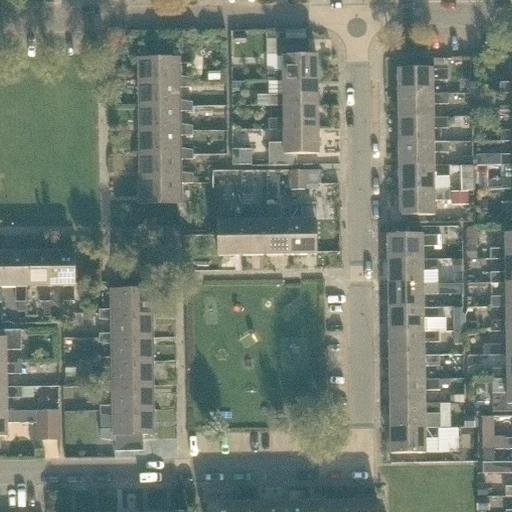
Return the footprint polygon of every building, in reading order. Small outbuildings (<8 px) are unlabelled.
[(276,58),(282,58),(282,72),(268,72),(268,82),(283,82),(283,83),(317,82),(317,57),(308,57),(308,40),(276,41),(276,58)] [(139,60),(139,84),(191,83),(191,80),(178,78),(178,64),(190,64),(190,55),(177,53),(177,59),(139,60)] [(433,70),(433,71),(447,71),(447,61),(433,61),(433,70)] [(209,67),(210,80),(222,79),(221,66),(209,67)] [(398,96),(433,95),(433,82),(447,82),(447,71),(433,71),(433,70),(398,71),(398,96)] [(282,106),(317,106),(317,82),(283,83),(283,95),(268,96),(268,106),(282,106)] [(459,82),(460,94),(470,94),(470,82),(459,82)] [(139,84),(140,108),(191,107),(191,103),(178,101),(178,88),(191,88),(191,83),(139,84)] [(511,93),(511,83),(500,84),(500,94),(511,93)] [(398,96),(399,120),(433,119),(433,105),(448,105),(447,95),(433,95),(398,96)] [(318,130),(317,106),(282,106),(283,119),(268,119),(269,130),(283,130),(283,131),(284,131),(284,130),(318,130)] [(140,108),(140,132),(191,131),(191,127),(178,125),(178,111),(191,111),(191,107),(140,108)] [(511,118),(511,107),(500,108),(501,119),(511,118)] [(489,112),(476,111),(476,120),(489,120),(489,112)] [(433,119),(399,120),(399,144),(434,143),(434,129),(448,129),(448,119),(433,119)] [(249,130),(268,130),(268,120),(249,120),(249,130)] [(269,144),(269,155),(269,167),(297,166),(296,155),(318,155),(318,130),(284,130),(284,131),(283,131),(283,144),(269,144)] [(140,132),(140,156),(192,156),(192,151),(179,148),(179,136),(191,135),(191,131),(140,132)] [(511,131),(501,132),(501,142),(511,142),(511,131)] [(434,168),(435,168),(434,154),(449,153),(448,143),(434,143),(399,144),(399,168),(434,167),(434,168)] [(240,167),(251,166),(251,150),(239,151),(240,167)] [(140,156),(141,180),(192,180),(192,175),(179,173),(179,159),(192,159),(192,156),(140,156)] [(498,166),(498,156),(486,156),(486,166),(498,166)] [(501,167),(511,166),(511,156),(501,156),(501,167)] [(462,167),(474,167),(476,167),(476,157),(462,157),(462,167)] [(400,192),(435,191),(434,178),(449,177),(449,167),(435,168),(434,168),(434,167),(399,168),(400,192)] [(474,185),(474,167),(459,167),(460,186),(474,185)] [(289,172),(289,191),(303,191),(303,186),(319,186),(319,172),(289,172)] [(192,180),(141,180),(141,204),(180,204),(179,184),(192,183),(192,180)] [(501,191),(511,190),(511,180),(501,180),(501,182),(501,191)] [(501,191),(501,182),(492,182),(488,187),(488,193),(501,192),(501,191)] [(435,192),(435,191),(400,192),(400,217),(435,216),(435,202),(449,202),(449,191),(435,192)] [(468,204),(468,193),(451,193),(451,204),(468,204)] [(252,196),(242,196),(242,206),(252,206),(252,196)] [(478,201),(478,216),(487,216),(487,201),(478,201)] [(511,203),(501,203),(501,215),(511,214),(511,203)] [(267,256),(291,256),(291,221),(277,222),(277,206),(267,207),(267,222),(267,256)] [(291,221),(291,256),(316,256),(316,221),(301,221),(301,206),(291,206),(291,221)] [(218,257),(243,256),(243,222),(229,222),(229,207),(219,207),(219,222),(218,222),(218,257)] [(243,256),(267,256),(267,222),(253,222),(253,207),(243,207),(243,222),(243,256)] [(473,250),(477,250),(477,230),(466,230),(466,250),(473,250)] [(491,261),(505,261),(511,260),(511,235),(505,236),(505,250),(490,250),(491,261)] [(423,262),(423,261),(423,248),(437,248),(437,237),(423,238),(423,237),(388,237),(388,262),(423,262)] [(477,250),(473,250),(473,259),(486,259),(486,249),(477,250)] [(74,252),(49,253),(50,289),(63,288),(63,303),(74,302),(74,289),(75,289),(74,252)] [(26,289),(25,253),(1,254),(2,289),(1,289),(15,289),(16,303),(17,303),(26,303),(25,289),(26,289)] [(50,289),(49,253),(25,253),(26,289),(25,289),(39,289),(39,303),(43,303),(49,303),(49,289),(50,289)] [(491,285),(506,285),(511,284),(511,260),(505,261),(506,274),(491,274),(491,285)] [(388,286),(424,286),(423,271),(437,271),(437,261),(423,261),(423,262),(388,262),(388,286)] [(450,271),(450,261),(438,261),(438,271),(450,271)] [(102,285),(102,271),(81,272),(82,285),(102,285)] [(511,284),(506,285),(506,298),(491,298),(491,309),(506,309),(506,308),(511,308),(511,284)] [(438,285),(424,286),(388,286),(389,310),(424,310),(424,296),(438,296),(438,285)] [(99,311),(99,315),(151,314),(150,290),(112,291),(112,311),(99,311)] [(445,301),(445,310),(463,310),(463,301),(445,301)] [(26,303),(17,303),(18,315),(26,315),(26,303)] [(511,308),(506,308),(506,309),(506,322),(492,322),(492,333),(507,333),(511,332),(511,308)] [(424,334),(424,320),(438,320),(438,309),(424,310),(389,310),(389,334),(424,334)] [(99,335),(99,339),(151,338),(151,314),(99,315),(99,320),(112,322),(112,335),(99,335)] [(465,323),(452,323),(452,332),(465,332),(465,323)] [(478,333),(478,323),(466,323),(466,333),(478,333)] [(7,351),(21,351),(21,332),(0,332),(0,365),(7,365),(7,351)] [(507,346),(492,346),(483,346),(483,357),(507,357),(507,356),(511,356),(511,332),(507,333),(507,346)] [(464,333),(454,334),(454,345),(465,345),(464,333)] [(424,357),(424,344),(438,344),(438,334),(424,334),(389,334),(389,358),(424,358),(424,357)] [(100,359),(100,363),(151,363),(151,338),(99,339),(99,344),(112,346),(112,359),(100,359)] [(511,356),(507,356),(507,357),(507,370),(492,370),(492,372),(492,381),(507,380),(511,380),(511,356)] [(389,358),(390,382),(410,382),(424,382),(425,382),(425,368),(438,368),(438,357),(424,357),(424,358),(389,358)] [(100,382),(100,387),(152,387),(151,363),(100,363),(100,368),(113,370),(113,382),(100,382)] [(7,365),(0,365),(0,389),(7,389),(7,375),(21,375),(21,365),(7,365)] [(66,366),(66,375),(75,375),(75,366),(66,366)] [(492,381),(492,372),(474,372),(474,381),(492,381)] [(511,380),(507,380),(492,381),(493,413),(511,413),(511,380)] [(410,382),(390,382),(390,406),(425,406),(425,392),(439,392),(439,384),(439,382),(425,382),(424,382),(410,382)] [(464,383),(439,384),(439,392),(439,394),(464,393),(464,383)] [(100,406),(100,411),(152,411),(152,387),(100,387),(100,392),(113,394),(113,406),(100,406)] [(21,389),(7,389),(0,389),(0,413),(8,413),(8,412),(8,399),(22,399),(21,389)] [(439,429),(439,415),(439,406),(425,406),(390,406),(390,430),(439,429)] [(463,407),(453,407),(453,416),(464,416),(463,407)] [(152,411),(100,411),(100,416),(113,418),(113,430),(101,431),(101,440),(114,442),(114,435),(152,435),(152,411)] [(0,437),(8,438),(8,424),(39,424),(39,440),(60,440),(59,412),(8,412),(8,413),(0,413),(0,437)] [(439,429),(390,430),(391,455),(425,454),(425,440),(439,440),(439,432),(439,429)] [(453,431),(439,432),(439,440),(439,441),(453,441),(453,431)] [(118,453),(142,453),(142,440),(118,441),(118,453)] [(504,440),(482,440),(483,451),(505,450),(504,440)] [(511,464),(483,465),(483,475),(511,474),(511,464)] [(477,498),(488,498),(488,485),(477,485),(477,498)] [(489,511),(489,500),(476,500),(476,511),(489,511)] [(352,511),(352,502),(328,503),(328,511),(352,511)] [(377,511),(377,502),(352,502),(352,511),(377,511)] [(280,511),(281,503),(257,504),(256,511),(280,511)] [(304,511),(304,503),(281,503),(280,511),(304,511)] [(328,511),(328,503),(304,503),(304,511),(328,511)]
